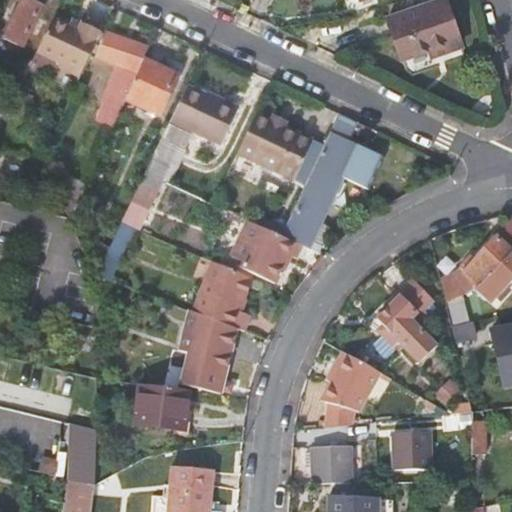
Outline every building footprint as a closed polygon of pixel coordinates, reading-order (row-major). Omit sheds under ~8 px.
[(43,4),(33,0),(22,0),(6,38),(24,46),(43,4)] [(344,0),(347,9),(365,3),(364,0),(344,0)] [(428,48),(431,56),(461,46),(445,0),(436,0),(388,17),(402,57),(428,48)] [(71,17),(67,25),(77,30),(80,22),(71,17)] [(62,61),(83,71),(97,42),(102,33),(80,22),(77,30),(67,25),(52,18),(38,49),(62,61)] [(97,118),(113,126),(126,97),(145,58),(149,46),(103,30),(102,33),(97,42),(102,44),(96,55),(118,63),(101,101),(104,103),(97,118)] [(179,74),(145,58),(126,97),(161,113),(179,74)] [(59,67),(80,78),(83,71),(62,61),(59,67)] [(221,142),(237,108),(208,94),(186,84),(171,119),(221,142)] [(210,90),(208,94),(237,108),(239,104),(210,90)] [(318,251),(321,246),(313,242),(322,222),(343,176),(366,187),(380,155),(348,140),(357,119),(340,111),(283,235),(304,245),(318,251)] [(270,119),(257,112),(237,156),(293,183),(314,140),(287,127),(289,122),(273,114),(270,119)] [(176,137),(165,132),(146,171),(162,178),(170,182),(185,150),(173,143),(176,137)] [(139,229),(162,178),(146,171),(123,222),(137,228),(139,229)] [(64,182),(54,184),(70,219),(71,220),(86,184),(67,175),(64,182)] [(277,279),(282,266),(289,251),(295,254),(299,256),(304,245),(283,235),(251,220),(235,254),(244,258),(242,263),(277,279)] [(130,244),(137,228),(123,222),(111,247),(98,276),(108,280),(125,241),(130,244)] [(330,225),(322,222),(313,242),(321,246),(330,225)] [(511,237),(505,231),(497,239),(509,251),(511,247),(511,237)] [(509,251),(497,239),(476,262),(469,256),(460,267),(453,272),(440,279),(447,303),(452,300),(461,297),(468,294),(477,288),(492,303),(511,281),(511,253),(509,251)] [(99,243),(90,261),(98,276),(111,247),(99,243)] [(288,268),(295,254),(289,251),(282,266),(288,268)] [(214,261),(191,310),(236,327),(244,330),(251,315),(240,308),(254,277),(214,261)] [(387,334),(381,341),(391,349),(397,343),(419,363),(435,345),(409,321),(417,312),(418,314),(431,300),(410,281),(397,294),(399,296),(374,322),(380,327),(387,334)] [(109,306),(98,305),(98,324),(107,326),(109,306)] [(220,379),(236,327),(191,310),(189,310),(178,350),(188,352),(181,379),(204,383),(218,387),(216,393),(229,395),(232,383),(220,379)] [(88,366),(86,375),(94,377),(97,378),(98,326),(83,323),(73,362),(88,366)] [(511,326),(491,332),(504,387),(511,385),(511,326)] [(374,333),(381,341),(387,334),(380,327),(374,333)] [(348,356),(333,382),(328,404),(357,415),(360,415),(382,376),(348,356)] [(91,388),(94,377),(86,375),(76,373),(74,384),(91,388)] [(325,403),(328,404),(333,382),(322,402),(325,403)] [(185,430),(190,389),(138,383),(133,423),(185,430)] [(455,396),(445,387),(436,396),(447,406),(455,396)] [(328,404),(325,403),(328,428),(354,424),(357,415),(328,404)] [(486,470),(486,411),(472,412),(472,418),(472,434),(472,471),(486,470)] [(458,434),(472,434),(472,418),(458,418),(458,434)] [(66,422),(66,478),(96,485),(96,484),(97,430),(66,422)] [(432,432),(392,433),(392,469),(432,469),(432,432)] [(313,447),(313,483),(351,482),(351,446),(313,447)] [(57,460),(42,456),(38,471),(56,475),(58,463),(57,460)] [(171,466),(166,511),(210,511),(214,470),(171,466)] [(122,481),(119,471),(96,484),(96,485),(93,511),(127,511),(129,494),(121,494),(122,481)] [(93,511),(96,485),(68,483),(64,511),(93,511)] [(378,511),(379,500),(329,495),(327,511),(378,511)]
